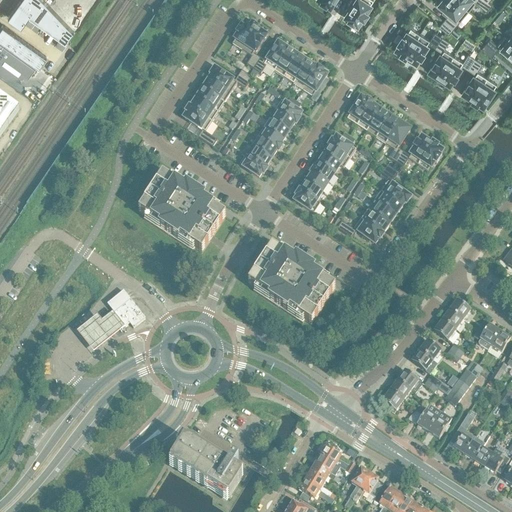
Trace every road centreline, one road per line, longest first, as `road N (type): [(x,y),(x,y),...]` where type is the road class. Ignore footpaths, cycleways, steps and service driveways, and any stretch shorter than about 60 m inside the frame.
road 1 (residential): [(357,73),(253,6),(234,6),(149,138),(263,212)]
road 2 (secondary): [(164,348),(92,395),(0,508)]
road 3 (secondary): [(14,511),(112,394),(167,365)]
road 4 (tertiary): [(51,511),(159,432),(177,411),(186,379)]
road 5 (residential): [(342,417),(453,281)]
road 6 (residential): [(319,422),(465,511)]
road 7 (residential): [(263,212),(357,73)]
road 8 (residential): [(469,147),(375,279)]
road 9 (residential): [(357,73),(469,147)]
road 10 (residential): [(202,329),(263,212)]
road 11 (secondary): [(328,408),(296,375),(216,346)]
road 12 (residential): [(263,212),(375,279)]
road 13 (residential): [(175,332),(147,296),(82,252)]
road 14 (secondary): [(215,362),(328,408)]
